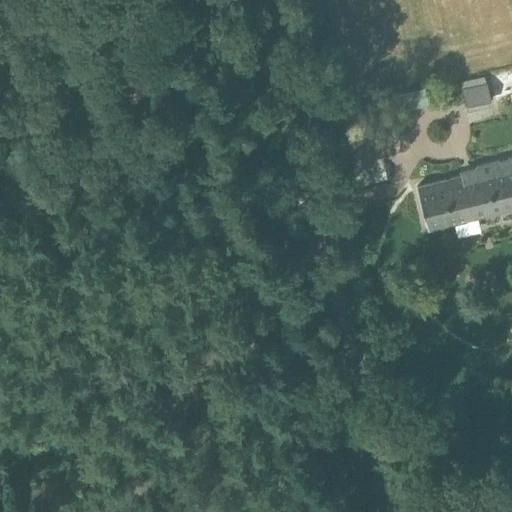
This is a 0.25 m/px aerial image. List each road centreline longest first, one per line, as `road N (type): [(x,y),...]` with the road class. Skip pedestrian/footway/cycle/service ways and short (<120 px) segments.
road 1 (track): [(256,0),(389,487)]
road 2 (track): [(389,487),(511,468)]
